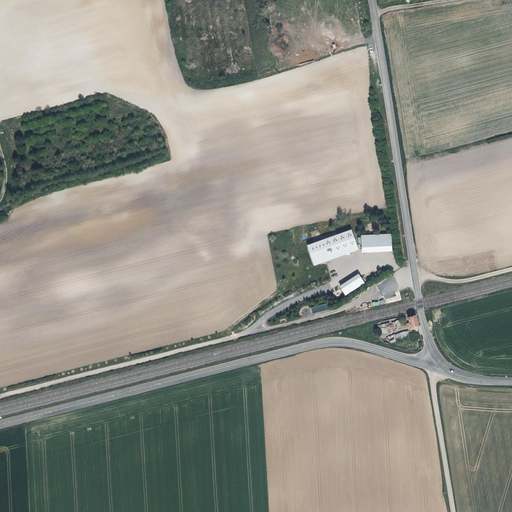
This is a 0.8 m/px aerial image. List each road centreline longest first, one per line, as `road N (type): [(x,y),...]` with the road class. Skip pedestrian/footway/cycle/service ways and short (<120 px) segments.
road 1 (unclassified): [(433,366),(328,341),(0,424)]
road 2 (tertiary): [(414,272),(372,0)]
road 3 (track): [(259,328),(0,395)]
road 4 (unclassified): [(433,366),(453,511)]
